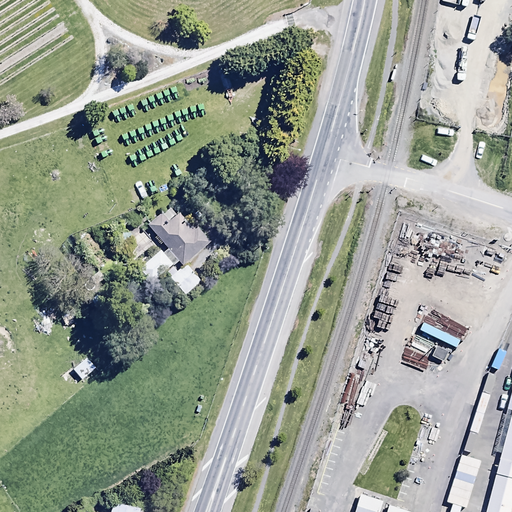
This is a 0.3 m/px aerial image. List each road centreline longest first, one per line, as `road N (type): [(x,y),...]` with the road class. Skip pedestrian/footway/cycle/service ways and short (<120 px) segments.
road 1 (unclassified): [(362,8),(291,9),(0,122)]
road 2 (trunk): [(210,511),(326,155)]
road 3 (unknown): [(447,190),(497,0)]
road 4 (unclassified): [(511,211),(326,155)]
road 5 (trunk): [(326,155),(362,8)]
